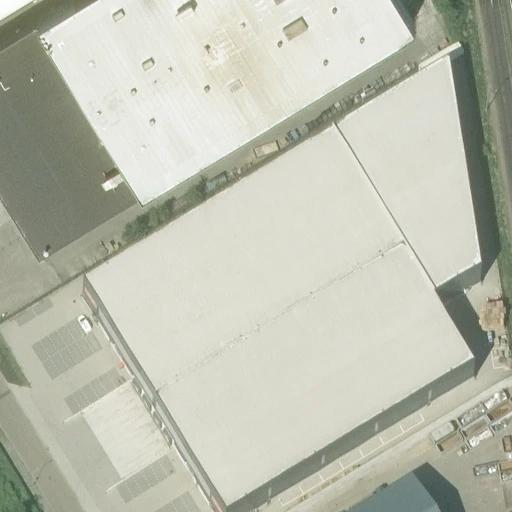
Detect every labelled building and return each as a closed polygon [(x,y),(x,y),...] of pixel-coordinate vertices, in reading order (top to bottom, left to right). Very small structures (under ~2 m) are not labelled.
[(0,0),(0,11),(18,0),(0,0)] [(65,0),(36,18),(141,188),(414,22),(400,0),(65,0)] [(36,18),(0,39),(0,188),(38,251),(141,188),(36,18)] [(433,316),(480,287),(448,78),(447,77),(115,279),(81,300),(210,511),(260,511),(474,382),(433,316)] [(375,511),(425,511),(412,490),(375,511)]
